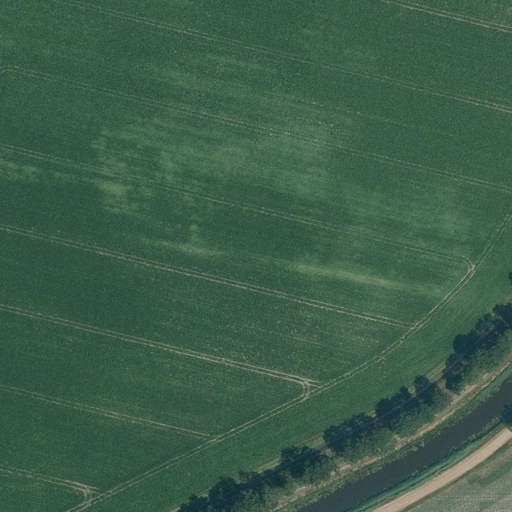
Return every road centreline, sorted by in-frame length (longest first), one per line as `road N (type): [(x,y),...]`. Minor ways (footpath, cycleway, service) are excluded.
road 1 (track): [(511,347),(420,423),(246,511)]
road 2 (track): [(511,430),(457,473),(383,511)]
